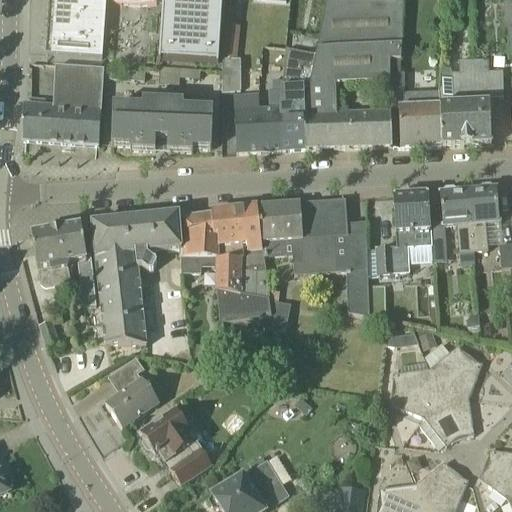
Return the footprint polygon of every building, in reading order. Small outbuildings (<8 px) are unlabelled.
[(49,0),(46,57),(102,61),(106,0),(115,5),(125,8),(134,9),(144,9),(146,9),(156,7),(156,6),(163,5),(159,63),(161,63),(161,62),(217,66),(218,66),(222,0),(49,0)] [(316,58),(307,110),(307,119),(336,118),(337,112),(336,86),(389,85),(388,73),(389,58),(401,59),(404,6),(404,0),(327,0),(327,2),(316,58)] [(509,61),(511,60),(511,0),(501,2),(509,61)] [(227,29),(226,43),(234,44),(235,30),(227,29)] [(282,94),(281,112),(286,155),(292,154),(309,154),(307,119),(307,110),(316,58),(286,53),(283,84),(282,94)] [(389,58),(388,73),(389,85),(390,113),(395,112),(395,114),(399,114),(400,151),(400,153),(440,151),(438,110),(437,96),(404,97),(404,77),(401,77),(401,63),(401,59),(389,58)] [(223,63),(222,95),(241,94),(240,63),(236,63),(224,63),(223,63)] [(489,64),(470,65),(475,150),(491,149),(491,146),(489,102),(503,101),(502,81),(502,76),(489,76),(489,64)] [(440,95),(437,96),(438,110),(440,151),(475,150),(470,65),(459,66),(460,77),(452,77),(451,73),(442,73),(440,95)] [(103,83),(104,73),(56,70),(54,111),(29,109),(23,109),(22,145),(97,151),(99,151),(103,83)] [(145,86),(146,76),(139,75),(104,73),(103,83),(145,86)] [(201,75),(160,73),(160,77),(159,88),(180,89),(180,82),(200,83),(201,75)] [(269,113),(259,114),(262,156),(280,155),(283,155),(286,155),(281,112),(282,94),(273,94),(269,95),(269,113)] [(259,98),(234,99),(234,116),(236,149),(237,158),(260,157),(262,156),(259,114),(259,98)] [(184,112),(184,106),(153,105),(143,105),(143,110),(113,109),(112,149),(130,150),(130,154),(155,155),(155,151),(167,152),(167,155),(193,156),(193,152),(212,153),(213,113),(184,112)] [(336,118),(307,119),(309,154),(350,152),(349,118),(348,111),(337,112),(336,118)] [(391,117),(349,118),(350,152),(392,151),(391,117)] [(473,257),(486,257),(485,245),(484,228),(499,227),(498,216),(496,193),(468,196),(473,257)] [(473,257),(468,196),(440,198),(443,232),(456,231),(459,270),(474,269),(473,257)] [(431,251),(429,199),(402,201),(402,204),(395,205),(395,201),(393,201),(397,252),(378,253),(379,278),(410,276),(408,252),(431,251)] [(348,205),(300,208),(307,278),(346,276),(348,318),(369,322),(368,274),(367,239),(348,239),(348,205)] [(307,278),(300,208),(258,210),(264,260),(291,258),(294,279),(307,278)] [(215,294),(216,294),(270,304),(264,260),(258,210),(211,215),(211,217),(210,218),(217,261),(216,262),(216,272),(215,294)] [(201,279),(201,262),(216,262),(217,261),(210,218),(179,222),(182,254),(180,254),(180,261),(181,278),(201,279)] [(179,222),(179,219),(164,221),(164,222),(164,223),(165,223),(168,254),(167,254),(167,255),(180,254),(182,254),(179,222)] [(155,255),(151,223),(152,223),(152,222),(92,228),(94,248),(104,348),(146,350),(138,273),(143,272),(151,276),(154,275),(157,267),(156,264),(148,260),(148,257),(155,256),(155,255)] [(155,255),(167,254),(168,254),(165,223),(164,223),(152,223),(151,223),(155,255)] [(86,258),(81,230),(32,239),(38,274),(41,287),(42,290),(45,292),(48,292),(51,292),(54,291),(70,289),(68,276),(71,276),(70,269),(78,269),(79,275),(82,311),(84,311),(96,310),(89,257),(86,258)] [(502,272),(511,271),(511,248),(500,249),(502,272)] [(270,304),(216,294),(220,328),(271,321),(272,321),(270,305),(270,304)] [(285,337),(291,309),(270,305),(272,321),(271,321),(273,335),(285,337)] [(46,351),(58,347),(51,325),(39,329),(46,351)] [(469,403),(482,369),(469,364),(466,361),(457,351),(429,373),(440,400),(469,403)] [(141,384),(137,378),(144,374),(136,362),(114,377),(126,394),(105,409),(122,433),(159,408),(142,383),(141,384)] [(423,423),(440,400),(429,373),(428,374),(392,379),(394,393),(393,397),(389,409),(423,423)] [(249,383),(204,439),(223,454),(268,398),(249,383)] [(423,423),(424,424),(419,430),(439,454),(445,449),(446,452),(457,443),(461,442),(474,440),(469,403),(440,400),(423,423)] [(211,469),(196,447),(174,415),(141,439),(143,443),(142,448),(147,455),(153,456),(155,460),(157,458),(158,460),(159,459),(166,468),(169,466),(173,472),(170,475),(181,491),(198,480),(212,470),(211,469)] [(0,451),(2,451),(1,449),(0,449),(0,498),(8,496),(7,494),(11,491),(13,486),(11,481),(6,478),(1,479),(0,477),(0,451)] [(508,505),(511,501),(511,457),(489,455),(488,468),(486,472),(478,483),(508,505)] [(281,490),(266,466),(244,480),(243,479),(211,499),(212,500),(209,506),(212,511),(264,511),(273,506),(275,509),(288,501),(281,490)] [(457,511),(468,485),(456,480),(453,477),(444,466),(415,488),(424,511),(457,511)] [(424,511),(415,488),(379,493),(380,507),(380,511),(379,511),(424,511)]
